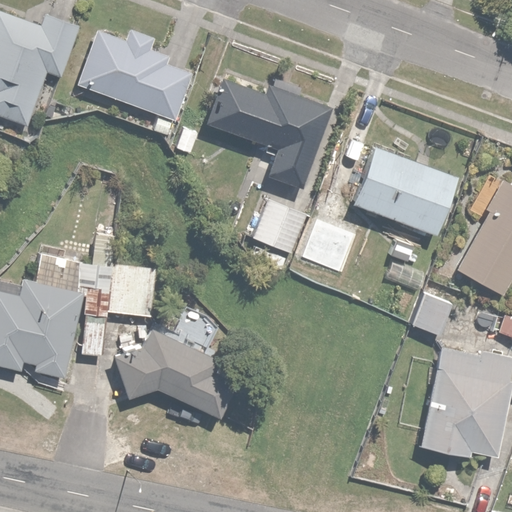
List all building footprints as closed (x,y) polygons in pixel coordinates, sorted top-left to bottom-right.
[(39,24),(0,10),(0,113),(24,122),(40,73),(55,78),(74,22),(44,12),(39,24)] [(124,40),(96,28),(73,83),(154,116),(151,124),(165,130),(190,69),(165,59),(167,54),(145,45),(149,36),(129,27),(124,40)] [(219,77),(202,123),(274,148),(264,175),(300,187),(329,105),(299,94),(302,85),(271,74),(265,93),(219,77)] [(452,176),(346,137),(325,194),(431,232),(452,176)] [(511,185),(501,180),(453,267),(498,291),(511,265),(511,185)] [(301,211),(266,199),(253,238),(288,250),(301,211)] [(15,285),(0,282),(0,361),(65,374),(87,260),(38,250),(33,278),(17,275),(15,285)] [(90,260),(90,263),(77,351),(99,354),(106,309),(146,314),(152,269),(90,260)] [(445,297),(420,289),(409,323),(433,331),(445,297)] [(511,335),(511,309),(506,308),(498,331),(511,335)] [(121,396),(153,387),(215,417),(239,367),(148,324),(138,346),(108,356),(121,396)] [(511,378),(511,360),(438,341),(414,445),(469,458),(471,446),(495,452),(511,378)]
